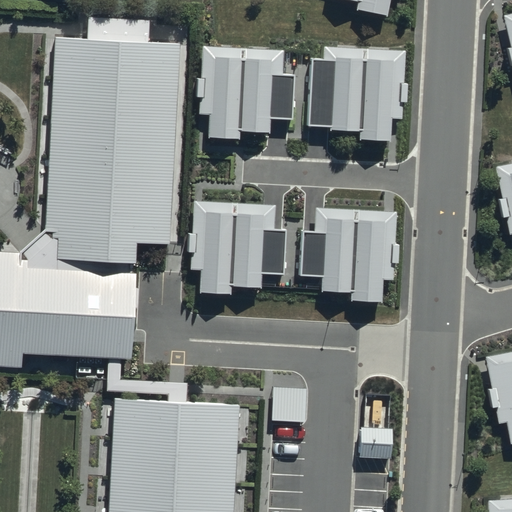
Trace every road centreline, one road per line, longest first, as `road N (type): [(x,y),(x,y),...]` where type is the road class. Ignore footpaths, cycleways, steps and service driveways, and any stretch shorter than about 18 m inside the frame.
road 1 (residential): [(434,314),(451,0)]
road 2 (residential): [(432,356),(148,338)]
road 3 (residential): [(423,511),(432,356)]
